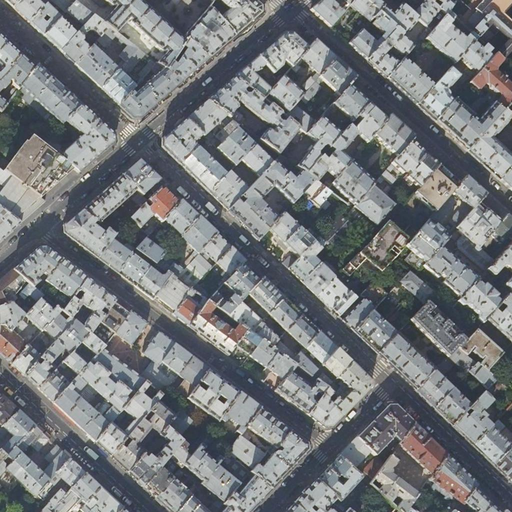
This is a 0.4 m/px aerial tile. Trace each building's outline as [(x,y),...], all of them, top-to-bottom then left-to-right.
[(21,15),(29,23),(50,0),(19,0),(13,7),(21,15)] [(66,13),(76,3),(73,0),(72,0),(50,0),(29,23),(36,30),(43,36),(59,19),(66,13)] [(183,40),(139,0),(72,0),(73,0),(72,0),(94,0),(103,7),(106,3),(110,7),(112,8),(113,8),(114,8),(115,7),(116,8),(103,23),(109,28),(116,34),(129,20),(130,21),(129,22),(129,24),(130,25),(160,51),(160,52),(161,53),(162,53),(164,53),(165,52),(166,53),(157,64),(167,71),(172,64),(182,48),(187,41),(210,58),(220,49),(225,45),(234,37),(219,19),(209,8),(208,8),(197,20),(186,34),(185,35),(184,36),(184,37),(185,38),(183,40)] [(184,33),(186,34),(197,20),(208,8),(209,8),(210,8),(207,5),(205,6),(198,0),(178,0),(177,2),(174,5),(173,11),(173,16),(173,18),(175,20),(184,29),(184,31),(184,33)] [(214,0),(213,2),(211,5),(216,8),(221,3),(229,10),(219,19),(234,37),(248,25),(261,14),(261,6),(254,0),(214,0)] [(354,0),(321,0),(310,10),(323,21),(329,27),(343,13),(336,7),(338,6),(336,4),(339,0),(342,0),(349,6),(354,0)] [(363,0),(354,0),(349,6),(358,13),(347,25),(357,34),(365,26),(373,17),(377,12),(363,0)] [(363,0),(377,12),(396,29),(366,61),(372,66),(386,79),(387,78),(397,65),(389,57),(387,60),(383,57),(391,48),(403,58),(409,51),(411,48),(400,37),(402,35),(403,35),(417,19),(412,15),(400,5),(391,14),(375,0),(363,0)] [(427,0),(423,0),(412,15),(417,19),(425,27),(433,16),(439,22),(445,15),(427,0)] [(427,0),(445,15),(447,12),(447,11),(452,5),(445,0),(427,0)] [(511,23),(502,14),(511,2),(511,0),(481,0),(472,11),(458,0),(455,0),(452,5),(447,11),(447,12),(454,18),(470,32),(477,38),(484,45),(490,51),(495,55),(502,61),(511,70),(511,23)] [(76,3),(66,13),(82,26),(79,27),(78,28),(75,34),(59,19),(43,36),(52,44),(60,52),(93,16),(76,3)] [(349,6),(343,13),(329,27),(335,32),(348,44),(357,34),(347,25),(358,13),(349,6)] [(377,12),(373,17),(375,19),(371,25),(383,34),(376,42),(365,34),(369,29),(365,26),(357,34),(348,44),(357,52),(366,61),(396,29),(377,12)] [(447,12),(445,15),(439,22),(431,32),(425,39),(454,64),(459,58),(472,43),(477,38),(470,32),(464,39),(458,34),(456,36),(453,33),(455,32),(448,26),(454,18),(447,12)] [(103,23),(93,16),(60,52),(64,56),(75,65),(89,50),(81,42),(82,41),(82,38),(88,31),(93,31),(98,35),(94,40),(96,42),(97,41),(109,28),(103,23)] [(137,49),(116,34),(109,28),(97,41),(104,48),(105,47),(107,49),(110,45),(109,43),(115,36),(118,39),(118,40),(119,42),(118,43),(118,44),(121,46),(122,46),(123,45),(125,45),(126,45),(128,47),(119,56),(123,60),(116,68),(119,69),(137,49)] [(418,48),(425,39),(431,32),(427,28),(414,44),(418,48)] [(273,43),(258,56),(273,74),(281,67),(283,60),(291,68),(308,48),(302,43),(292,33),(284,34),(273,43)] [(12,47),(0,36),(0,80),(13,67),(11,65),(21,56),(12,47)] [(313,43),(308,48),(291,68),(295,72),(299,68),(297,66),(303,60),(317,73),(311,79),(310,78),(303,86),(308,90),(336,59),(325,49),(315,40),(313,43)] [(187,41),(182,48),(186,51),(175,67),(172,64),(167,71),(182,82),(192,74),(210,58),(187,41)] [(480,50),(472,43),(459,58),(477,75),(492,59),(487,54),(490,51),(484,45),(480,50)] [(89,50),(75,65),(88,78),(100,89),(118,71),(94,49),(97,46),(95,44),(89,50)] [(418,48),(414,44),(411,48),(409,51),(413,55),(419,48),(418,48)] [(137,49),(119,69),(118,71),(100,89),(112,100),(118,106),(131,92),(135,87),(123,76),(130,68),(131,68),(144,55),(137,49)] [(495,55),(492,59),(477,75),(466,86),(472,91),(474,88),(477,91),(482,85),(485,84),(487,86),(487,89),(494,95),(497,95),(499,97),(499,100),(494,105),(493,104),(477,122),(472,117),(473,116),(454,99),(452,102),(434,122),(450,136),(467,151),(505,108),(508,106),(511,100),(511,86),(505,82),(505,79),(504,79),(505,78),(504,77),(503,78),(503,77),(500,77),(495,72),(495,69),(502,61),(495,55)] [(25,59),(21,56),(11,65),(13,67),(0,80),(0,112),(7,103),(0,98),(0,90),(1,90),(3,89),(8,85),(7,82),(10,80),(12,82),(12,84),(15,87),(14,89),(13,89),(9,93),(13,96),(18,89),(20,86),(34,68),(25,59)] [(273,74),(258,56),(251,62),(234,77),(263,100),(267,95),(271,90),(256,79),(261,75),(265,79),(268,79),(273,74)] [(346,68),(336,59),(308,90),(303,95),(300,99),(303,103),(307,99),(308,100),(320,86),(317,85),(321,80),(340,96),(349,85),(356,77),(346,68)] [(397,65),(387,78),(387,79),(402,92),(416,105),(433,87),(402,59),(397,65)] [(148,73),(150,70),(157,64),(153,61),(144,71),(148,74),(148,73)] [(38,64),(34,68),(20,86),(40,105),(44,108),(61,124),(65,121),(82,106),(67,92),(38,64)] [(157,64),(150,70),(156,76),(134,95),(131,92),(118,106),(125,112),(132,119),(140,119),(157,104),(182,82),(167,71),(157,64)] [(449,68),(433,87),(416,105),(425,114),(434,122),(452,102),(443,93),(458,77),(449,68)] [(263,100),(234,77),(222,88),(207,100),(235,121),(242,113),(236,109),(241,103),(243,105),(268,125),(273,128),(270,132),(267,130),(259,139),(260,140),(263,142),(277,153),(279,154),(299,128),(295,126),(290,121),(286,118),(283,122),(280,123),(278,121),(278,118),(282,115),(263,100)] [(283,77),(271,90),(267,95),(287,113),(293,106),(300,99),(303,95),(283,77)] [(359,94),(349,85),(340,96),(324,114),(326,116),(330,112),(332,114),(337,109),(349,118),(346,122),(344,121),(336,131),(321,117),(316,123),(306,134),(316,142),(297,167),(301,171),(306,174),(320,158),(317,156),(318,153),(321,149),(321,148),(326,146),(329,148),(330,148),(349,126),(357,117),(369,103),(359,94)] [(20,86),(18,89),(23,93),(20,97),(35,110),(40,105),(20,86)] [(207,100),(197,109),(185,119),(202,135),(207,139),(213,145),(217,148),(237,128),(240,125),(235,121),(207,100)] [(511,100),(508,106),(511,109),(509,111),(505,108),(467,151),(491,173),(499,181),(500,180),(511,166),(511,100)] [(375,108),(369,103),(357,117),(361,120),(353,129),(349,126),(330,148),(334,151),(326,160),(322,157),(320,158),(306,174),(314,181),(317,183),(327,170),(336,179),(350,162),(351,161),(342,153),(357,135),(366,143),(373,135),(387,119),(375,108)] [(99,122),(82,106),(65,121),(81,136),(62,153),(59,150),(61,147),(49,134),(39,143),(72,168),(78,173),(93,159),(113,143),(113,135),(99,122)] [(316,123),(293,106),(287,113),(284,117),(286,118),(290,121),(294,117),(297,119),(295,122),(297,123),(295,126),(299,128),(306,134),(316,123)] [(61,124),(44,108),(39,114),(50,125),(53,122),(58,127),(61,124)] [(39,143),(0,112),(0,169),(38,198),(38,197),(52,185),(72,168),(39,143)] [(390,115),(387,119),(373,135),(397,157),(411,141),(414,137),(402,126),(390,115)] [(202,135),(185,119),(173,129),(162,139),(162,147),(180,164),(197,148),(198,149),(198,148),(195,144),(195,142),(202,135)] [(245,136),(237,128),(217,148),(216,149),(235,166),(240,160),(255,145),(246,137),(243,141),(241,140),(245,136)] [(257,149),(263,142),(260,140),(255,145),(240,160),(259,178),(281,156),(279,154),(277,153),(270,161),(257,149)] [(431,159),(411,141),(397,157),(377,181),(380,184),(384,179),(389,183),(393,178),(389,174),(395,166),(403,173),(404,171),(407,171),(409,173),(409,174),(407,174),(406,176),(408,178),(406,180),(411,184),(413,182),(418,187),(438,165),(431,159)] [(203,153),(198,148),(198,149),(197,148),(180,164),(193,176),(209,192),(226,175),(208,157),(210,154),(206,150),(203,153)] [(314,181),(306,174),(301,171),(293,179),(280,166),(285,162),(289,166),(291,163),(284,158),(283,157),(281,156),(259,178),(248,190),(241,197),(245,201),(241,205),(237,201),(228,210),(243,225),(259,240),(269,229),(279,218),(267,207),(265,207),(259,201),(259,199),(262,199),(274,186),(292,204),(305,190),(314,181)] [(129,168),(120,175),(141,196),(151,187),(154,190),(151,192),(154,194),(160,187),(164,184),(150,171),(139,159),(129,168)] [(374,184),(350,162),(336,179),(335,181),(332,184),(341,192),(340,193),(346,198),(347,197),(355,206),(373,186),(374,184)] [(459,185),(438,165),(418,187),(397,212),(409,223),(418,231),(459,185)] [(511,188),(511,166),(500,180),(500,181),(503,184),(511,190),(511,188)] [(38,198),(0,169),(0,208),(20,224),(30,215),(44,202),(38,198)] [(229,172),(226,175),(209,192),(218,201),(228,210),(237,201),(241,197),(248,190),(229,172)] [(141,196),(120,175),(101,192),(81,210),(95,221),(105,228),(107,224),(102,221),(107,216),(108,218),(111,216),(113,218),(118,214),(114,210),(128,198),(140,208),(143,205),(147,201),(141,196)] [(466,176),(459,185),(418,231),(405,246),(412,251),(404,260),(412,266),(419,258),(426,263),(440,246),(456,229),(478,203),(485,195),(479,188),(466,176)] [(332,184),(335,181),(332,178),(329,179),(322,186),(327,190),(332,184)] [(322,186),(317,183),(314,181),(305,190),(320,205),(331,193),(327,190),(322,186)] [(395,205),(373,186),(355,206),(352,210),(348,214),(371,233),(395,205)] [(160,187),(154,194),(147,201),(151,205),(148,208),(146,208),(143,205),(140,208),(129,219),(140,228),(149,217),(154,215),(158,220),(156,223),(158,225),(159,224),(177,204),(171,198),(169,196),(167,194),(160,187)] [(181,200),(177,204),(159,224),(164,228),(168,225),(180,236),(199,217),(190,208),(181,200)] [(484,208),(478,203),(456,229),(463,235),(456,241),(457,248),(485,272),(494,261),(479,248),(486,240),(501,222),(484,208)] [(346,206),(340,214),(345,218),(348,214),(352,210),(346,206)] [(0,240),(6,235),(20,224),(0,208),(0,240)] [(95,221),(81,210),(71,219),(63,226),(63,233),(79,245),(97,258),(110,240),(114,235),(107,230),(103,234),(92,225),(95,221)] [(284,213),(279,218),(269,229),(286,246),(299,258),(314,242),(284,213)] [(345,218),(340,214),(314,242),(299,258),(296,261),(289,269),(294,274),(302,282),(320,264),(313,257),(327,242),(330,245),(328,247),(332,251),(356,227),(345,218)] [(511,218),(508,214),(501,222),(486,240),(488,243),(495,236),(497,238),(496,239),(496,241),(499,244),(502,243),(508,237),(511,240),(511,218)] [(207,225),(199,217),(180,236),(180,237),(195,251),(192,255),(180,267),(163,255),(155,264),(166,272),(171,275),(175,278),(217,234),(207,225)] [(342,269),(341,270),(348,276),(364,260),(380,274),(387,266),(394,259),(405,246),(418,231),(409,223),(400,235),(387,223),(372,240),(371,239),(342,269)] [(144,232),(148,236),(155,228),(152,226),(149,229),(147,228),(144,232)] [(221,238),(217,234),(175,278),(171,275),(152,300),(158,304),(172,315),(191,290),(197,284),(216,263),(231,247),(221,238)] [(135,250),(155,264),(163,255),(164,254),(144,239),(135,250)] [(131,256),(110,240),(97,258),(107,266),(117,273),(131,256)] [(511,241),(494,261),(485,272),(478,279),(481,282),(489,272),(491,274),(492,275),(494,275),(495,275),(496,274),(502,266),(505,266),(511,272),(511,276),(505,283),(505,284),(505,285),(505,286),(508,289),(500,299),(502,301),(509,294),(511,289),(511,241)] [(478,279),(440,246),(426,263),(423,266),(437,278),(440,275),(441,276),(442,278),(443,278),(444,279),(446,279),(442,283),(460,299),(477,280),(478,279)] [(32,253),(13,269),(22,277),(29,283),(33,287),(39,282),(37,279),(43,272),(48,276),(44,281),(70,300),(72,297),(78,290),(87,278),(66,263),(45,247),(38,248),(32,253)] [(231,247),(216,263),(230,277),(241,265),(245,261),(239,255),(231,247)] [(131,255),(131,256),(117,273),(125,279),(135,287),(149,268),(131,255)] [(328,256),(320,264),(302,282),(307,286),(317,296),(335,277),(341,270),(342,269),(328,256)] [(289,269),(296,261),(290,257),(289,258),(288,258),(283,262),(282,263),(289,269)] [(241,265),(230,277),(226,281),(223,284),(230,290),(234,293),(234,296),(232,296),(228,299),(229,301),(227,303),(223,303),(220,300),(222,299),(215,293),(211,297),(207,302),(215,307),(226,316),(239,302),(247,293),(258,282),(250,274),(241,265)] [(152,300),(171,275),(166,272),(163,276),(159,276),(149,268),(135,287),(142,292),(152,300)] [(22,277),(13,269),(7,274),(0,280),(0,306),(12,302),(24,289),(17,284),(22,277)] [(409,272),(406,274),(400,281),(425,305),(428,301),(435,294),(409,272)] [(489,282),(498,290),(506,280),(498,272),(489,282)] [(220,287),(223,284),(226,281),(223,277),(217,284),(220,287)] [(357,298),(335,277),(317,296),(331,310),(338,316),(357,298)] [(101,289),(87,278),(78,290),(83,293),(77,301),(72,297),(70,300),(62,311),(68,317),(70,318),(74,313),(77,315),(78,314),(81,311),(81,310),(82,309),(79,307),(82,304),(93,313),(91,315),(89,314),(86,317),(85,318),(87,320),(84,324),(83,329),(89,334),(89,335),(104,316),(99,312),(102,308),(107,311),(114,303),(116,300),(101,289)] [(258,282),(247,293),(261,307),(257,311),(265,318),(284,298),(273,288),(262,278),(258,282)] [(482,285),(477,280),(460,299),(458,301),(462,305),(466,305),(477,314),(477,318),(482,323),(486,318),(494,310),(500,303),(501,302),(495,298),(496,297),(496,296),(496,295),(496,294),(496,293),(495,293),(486,284),(485,284),(484,284),(483,285),(482,285)] [(387,295),(373,281),(359,296),(364,299),(343,320),(353,331),(372,311),(387,295)] [(29,310),(21,302),(28,293),(35,299),(32,303),(34,304),(40,298),(43,295),(33,287),(29,283),(24,289),(12,302),(0,306),(0,319),(1,321),(0,321),(0,325),(4,324),(10,331),(21,319),(25,315),(29,310)] [(197,284),(191,290),(207,302),(211,297),(197,284)] [(188,327),(207,302),(191,290),(172,315),(180,320),(188,327)] [(511,296),(509,294),(502,301),(501,302),(500,303),(505,308),(499,314),(494,310),(486,318),(511,342),(511,341),(511,296)] [(49,307),(40,298),(34,304),(29,310),(25,315),(42,331),(43,329),(57,314),(61,310),(56,306),(52,311),(50,309),(49,307)] [(292,306),(284,298),(265,318),(267,320),(270,316),(286,331),(301,315),(292,306)] [(467,340),(428,301),(425,305),(410,320),(448,356),(457,347),(459,349),(467,340)] [(215,307),(207,302),(188,327),(209,342),(227,356),(235,345),(247,330),(238,324),(233,332),(209,315),(215,307)] [(239,302),(226,316),(238,324),(247,330),(250,333),(261,322),(262,321),(239,302)] [(122,309),(114,303),(107,311),(104,316),(89,335),(104,347),(115,333),(128,314),(122,309)] [(131,311),(128,314),(115,333),(131,345),(147,323),(138,316),(131,311)] [(397,334),(372,311),(353,331),(377,354),(397,334)] [(73,321),(70,318),(68,317),(65,321),(57,314),(43,329),(56,341),(73,321)] [(301,315),(286,331),(304,348),(319,332),(309,323),(301,315)] [(26,325),(21,319),(10,331),(4,324),(0,325),(0,354),(11,365),(28,346),(21,340),(23,337),(21,336),(19,338),(16,335),(26,325)] [(74,320),(73,321),(56,341),(40,358),(24,376),(30,382),(38,389),(55,371),(58,367),(51,362),(63,348),(70,355),(73,352),(81,343),(89,334),(83,329),(74,320)] [(261,322),(250,333),(262,341),(270,348),(277,341),(278,339),(261,322)] [(250,333),(247,330),(235,345),(241,350),(250,356),(262,341),(250,333)] [(476,330),(467,340),(459,349),(467,355),(474,347),(476,349),(474,352),(481,360),(483,357),(485,359),(479,365),(486,370),(502,353),(476,330)] [(140,377),(103,349),(96,356),(92,360),(97,364),(129,392),(134,396),(145,382),(146,383),(161,362),(175,344),(165,337),(158,331),(142,353),(152,361),(140,377)] [(319,332),(304,348),(301,351),(304,353),(307,350),(322,364),(336,349),(327,340),(319,332)] [(398,333),(397,334),(377,354),(396,372),(415,390),(435,369),(398,333)] [(104,347),(89,335),(89,334),(81,343),(96,356),(103,349),(104,347)] [(35,339),(28,346),(11,365),(17,370),(24,376),(40,358),(35,353),(42,345),(35,339)] [(278,353),(270,348),(262,341),(250,356),(257,361),(266,368),(278,353)] [(277,341),(270,348),(278,353),(291,362),(295,357),(277,341)] [(183,350),(175,344),(161,362),(178,375),(192,357),(183,350)] [(435,369),(415,390),(434,408),(452,389),(441,378),(454,364),(466,375),(469,372),(477,363),(467,355),(459,349),(457,347),(448,356),(435,369)] [(342,354),(336,349),(322,364),(337,379),(351,363),(342,354)] [(88,365),(73,352),(70,355),(60,365),(64,368),(67,365),(78,375),(88,365)] [(291,362),(278,353),(266,368),(257,378),(263,382),(271,372),(282,380),(274,391),(286,400),(307,415),(327,390),(328,389),(316,381),(311,387),(291,372),(296,366),(291,362)] [(295,357),(291,362),(296,366),(305,373),(309,376),(310,376),(316,370),(299,353),(295,357)] [(200,363),(192,357),(178,375),(195,388),(196,386),(198,384),(209,369),(200,363)] [(351,363),(337,379),(333,384),(328,389),(327,390),(332,395),(333,395),(342,386),(339,383),(343,380),(353,390),(342,402),(336,409),(342,416),(362,394),(370,387),(370,381),(361,372),(351,363)] [(479,365),(477,363),(469,372),(486,390),(491,385),(497,379),(486,370),(479,365)] [(92,368),(88,365),(78,375),(70,385),(53,403),(73,422),(95,442),(111,423),(115,418),(129,401),(125,397),(129,392),(97,364),(92,368)] [(316,370),(310,376),(316,381),(328,389),(333,384),(322,373),(324,371),(319,367),(316,370)] [(198,384),(203,387),(201,390),(196,386),(195,388),(187,399),(218,422),(221,419),(240,392),(217,376),(209,369),(198,384)] [(70,385),(55,371),(38,389),(45,396),(53,403),(70,385)] [(149,386),(146,383),(145,382),(134,396),(129,401),(115,418),(117,421),(120,420),(125,415),(124,415),(126,413),(134,420),(133,422),(132,421),(124,431),(124,432),(123,434),(111,423),(95,442),(102,449),(110,457),(120,445),(126,437),(142,419),(148,411),(156,401),(161,396),(157,393),(150,401),(142,394),(149,386)] [(496,389),(491,385),(486,390),(473,403),(452,425),(462,435),(472,445),(491,426),(479,415),(493,401),(488,396),(496,389)] [(466,401),(452,389),(434,408),(443,417),(452,425),(473,403),(468,398),(466,401)] [(332,395),(327,390),(307,415),(315,421),(323,428),(331,427),(336,422),(342,416),(336,409),(342,402),(334,396),(330,400),(333,403),(332,404),(328,401),(328,398),(332,395)] [(250,400),(240,392),(221,419),(225,422),(228,418),(240,427),(237,432),(241,435),(243,432),(248,426),(261,408),(250,400)] [(7,400),(0,394),(0,424),(3,427),(18,411),(7,400)] [(172,415),(156,401),(148,411),(152,415),(146,422),(142,419),(126,437),(131,441),(124,448),(120,445),(110,457),(118,464),(128,473),(145,453),(137,446),(151,428),(159,435),(166,427),(179,412),(176,409),(172,415)] [(372,421),(356,438),(369,451),(374,455),(393,436),(400,442),(414,424),(403,414),(394,406),(387,406),(372,421)] [(270,415),(261,408),(248,426),(274,447),(269,454),(272,456),(275,452),(279,447),(290,430),(270,415)] [(26,418),(18,411),(3,427),(0,429),(0,437),(7,431),(13,437),(0,450),(0,464),(8,457),(10,459),(35,427),(26,418)] [(179,411),(179,412),(166,427),(178,438),(192,421),(179,411)] [(498,420),(491,426),(472,445),(482,455),(494,466),(511,445),(511,442),(510,445),(498,434),(505,426),(498,420)] [(414,424),(400,442),(398,445),(431,476),(447,455),(430,439),(414,424)] [(49,440),(35,427),(10,459),(8,457),(0,464),(0,475),(6,470),(34,497),(36,495),(70,459),(56,446),(45,458),(51,464),(42,474),(32,464),(21,454),(30,444),(38,451),(49,440)] [(178,438),(166,427),(159,435),(167,443),(162,449),(160,447),(150,458),(145,453),(128,473),(135,479),(143,487),(181,441),(178,438)] [(298,436),(290,430),(279,447),(283,450),(280,453),(280,452),(279,452),(277,452),(276,452),(275,452),(272,456),(278,462),(279,462),(289,470),(299,460),(308,451),(307,443),(298,436)] [(251,438),(243,432),(241,435),(231,448),(229,451),(253,469),(265,455),(248,442),(251,438)] [(217,466),(220,462),(221,461),(218,458),(214,463),(201,452),(204,447),(205,448),(212,440),(208,437),(189,458),(185,455),(189,449),(181,441),(143,487),(150,494),(154,497),(163,505),(170,511),(177,511),(194,492),(198,488),(199,487),(196,485),(189,493),(177,482),(184,474),(179,470),(175,476),(172,473),(177,466),(180,469),(183,466),(202,483),(217,466)] [(369,451),(356,438),(347,446),(337,456),(361,478),(368,484),(373,478),(383,465),(375,457),(362,470),(356,465),(369,451)] [(511,445),(494,466),(504,476),(511,483),(511,445)] [(267,452),(265,455),(253,469),(250,472),(270,489),(276,483),(289,470),(279,462),(278,462),(272,456),(269,454),(267,452)] [(221,461),(220,462),(231,471),(230,472),(230,474),(227,471),(225,473),(217,466),(202,483),(199,487),(198,488),(200,490),(203,487),(207,490),(207,491),(207,492),(208,495),(214,500),(217,500),(216,503),(209,510),(205,511),(194,500),(197,494),(194,492),(177,511),(216,511),(223,505),(228,499),(227,498),(233,492),(247,476),(244,474),(247,470),(227,454),(221,461)] [(383,465),(373,478),(380,485),(376,491),(389,502),(394,497),(399,501),(395,508),(399,511),(404,511),(408,507),(418,494),(393,470),(392,467),(397,461),(390,455),(383,465)] [(447,455),(431,476),(429,479),(433,483),(430,487),(431,489),(433,491),(434,489),(444,496),(443,498),(446,500),(448,499),(450,495),(455,499),(448,508),(452,511),(455,511),(477,484),(462,470),(447,455)] [(361,478),(337,456),(321,473),(314,480),(339,502),(344,496),(352,504),(356,500),(353,497),(355,495),(355,492),(351,489),(361,478)] [(71,460),(70,459),(36,495),(43,501),(63,480),(68,484),(61,492),(60,491),(40,511),(49,511),(85,474),(71,460)] [(250,472),(247,476),(251,481),(237,495),(233,492),(227,498),(228,499),(237,507),(235,510),(237,511),(248,511),(257,503),(270,489),(250,472)] [(93,481),(85,474),(49,511),(64,511),(77,499),(76,497),(79,495),(87,502),(100,488),(93,481)] [(350,511),(339,502),(314,480),(299,496),(292,503),(301,511),(350,511)] [(482,496),(477,484),(455,511),(464,511),(468,507),(473,511),(503,511),(504,511),(491,505),(486,500),(482,496)] [(118,511),(122,508),(110,497),(100,488),(87,502),(77,511),(118,511)] [(237,507),(228,499),(223,505),(226,508),(221,511),(237,511),(235,510),(237,507)] [(301,511),(292,503),(282,511),(301,511)]
